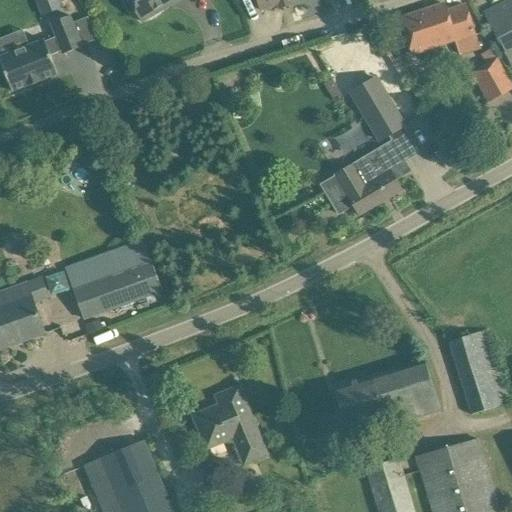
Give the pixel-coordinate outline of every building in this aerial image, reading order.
[(142,22),(172,7),(184,0),(126,0),(125,3),(131,14),(137,14),(142,22)] [(258,0),(261,11),(295,0),(258,0)] [(511,0),(510,0),(484,13),(507,56),(511,52),(511,0)] [(447,12),(445,4),(402,19),(414,55),(456,41),(457,42),(476,36),(466,5),(447,12)] [(0,58),(0,60),(12,92),(58,74),(51,56),(62,52),(63,55),(83,47),(70,16),(51,23),(57,37),(45,42),(45,40),(0,58)] [(491,103),(511,90),(511,89),(496,63),(474,76),(491,103)] [(376,76),(351,91),(381,141),(390,136),(404,127),(407,126),(376,76)] [(342,125),(333,133),(341,144),(362,127),(349,110),(337,119),(342,125)] [(109,115),(99,119),(103,129),(116,124),(113,116),(112,114),(109,115)] [(411,172),(393,141),(334,175),(335,177),(320,185),(338,215),(354,206),(360,215),(402,190),(397,181),(411,172)] [(86,320),(163,292),(152,262),(75,290),(86,320)] [(0,350),(46,334),(28,284),(0,293),(0,350)] [(473,415),(510,404),(487,331),(450,342),(473,415)] [(403,425),(441,412),(426,361),(334,388),(347,429),(399,413),(403,425)] [(269,456),(240,386),(216,396),(220,405),(194,416),(208,450),(234,439),(245,466),(269,456)] [(431,511),(500,511),(480,440),(415,458),(431,511)] [(103,511),(172,511),(144,442),(85,467),(103,511)] [(378,511),(414,511),(398,460),(365,470),(378,511)]
